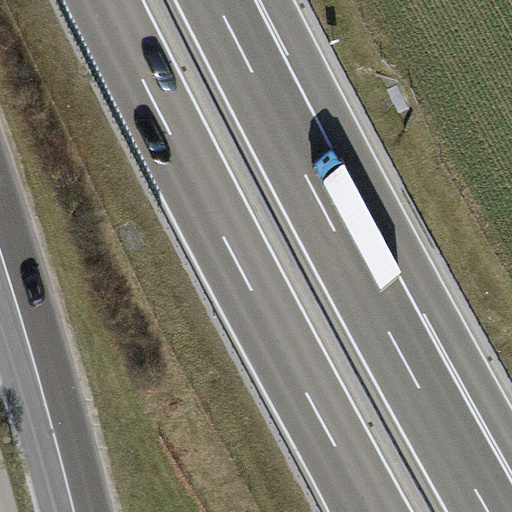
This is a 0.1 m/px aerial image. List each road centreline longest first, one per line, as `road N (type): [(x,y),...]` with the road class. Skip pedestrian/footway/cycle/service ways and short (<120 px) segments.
road 1 (trunk): [(100,0),(372,511)]
road 2 (trunk): [(353,259),(216,0)]
road 3 (trunk): [(496,511),(353,259)]
road 4 (trunk): [(511,492),(353,259)]
road 5 (primary): [(0,265),(74,511)]
